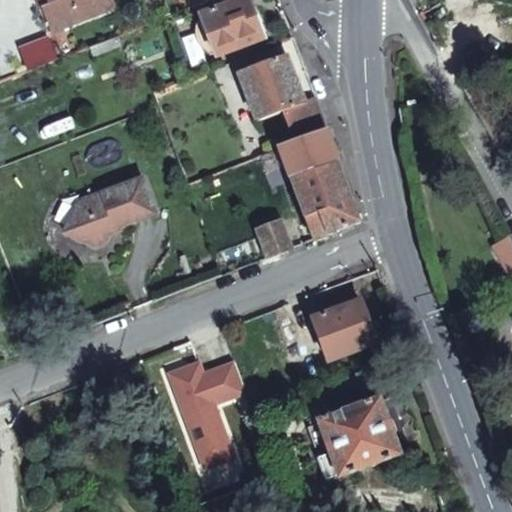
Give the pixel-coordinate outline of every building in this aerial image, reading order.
[(115,7),(112,0),(55,0),(52,2),(53,4),(45,7),(55,30),(115,7)] [(264,39),(249,0),(237,0),(202,14),(217,56),(264,39)] [(504,45),(497,22),(477,29),(485,51),(504,45)] [(258,119),(282,110),(294,139),(328,128),(317,98),(305,102),(287,54),(240,72),(258,119)] [(278,145),(291,178),(340,160),(328,128),(294,139),(278,145)] [(362,220),(340,160),(291,178),(314,239),(362,220)] [(140,175),(78,200),(64,230),(92,243),(104,239),(111,226),(154,209),(140,175)] [(269,256),(292,247),(282,219),(259,228),(269,256)] [(496,243),(503,259),(511,254),(511,239),(510,236),(496,243)] [(511,254),(503,259),(511,275),(511,254)] [(314,317),(360,300),(351,277),(305,295),(314,317)] [(362,299),(360,300),(314,317),(330,360),(379,342),(362,299)] [(322,420),(332,447),(341,472),(343,475),(405,452),(384,398),(383,395),(369,400),(362,371),(334,381),(329,383),(316,388),(334,413),(322,418),(322,420)] [(341,472),(332,447),(320,451),(328,473),(330,477),(341,472)] [(469,511),(460,486),(439,493),(446,511),(469,511)]
